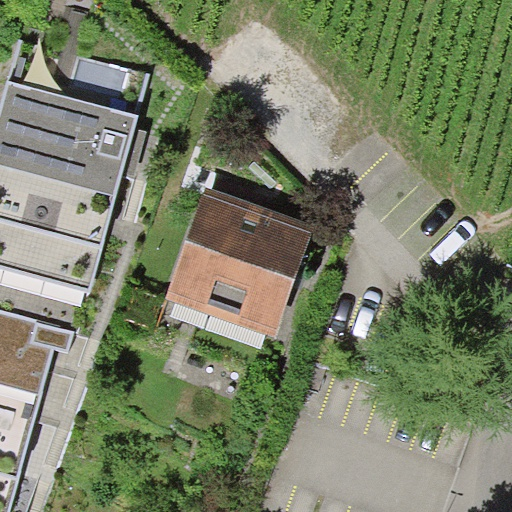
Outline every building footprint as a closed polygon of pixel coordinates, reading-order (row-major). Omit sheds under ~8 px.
[(0,119),(0,175),(115,206),(150,78),(21,42),(0,119)] [(115,206),(0,175),(0,313),(74,334),(79,335),(115,206)] [(277,343),(317,232),(205,192),(165,303),(277,343)] [(74,334),(0,313),(0,394),(40,405),(55,352),(68,356),(74,334)] [(9,511),(40,405),(0,394),(0,511),(9,511)]
